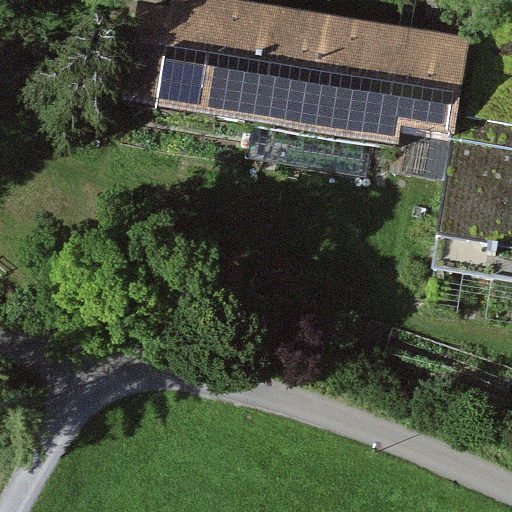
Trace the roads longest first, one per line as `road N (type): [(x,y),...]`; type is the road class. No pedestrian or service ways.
road 1 (residential): [(101,357),(294,403),(511,490)]
road 2 (residential): [(101,357),(14,511)]
